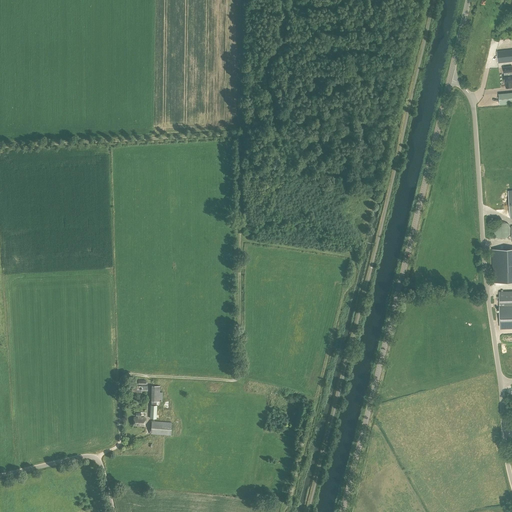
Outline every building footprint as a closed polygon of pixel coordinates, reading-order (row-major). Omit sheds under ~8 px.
[(511,49),(496,52),(498,63),(511,61),(511,49)] [(511,83),(511,74),(510,75),(510,74),(511,74),(511,67),(511,66),(503,67),(504,73),(504,76),(505,84),(506,84),(506,88),(510,87),(510,84),(511,83)] [(511,103),(511,92),(499,93),(500,105),(511,103)] [(494,282),(511,281),(511,248),(493,249),(494,282)] [(511,326),(511,291),(499,291),(500,309),(500,327),(511,326)] [(160,386),(152,385),(151,401),(152,401),(152,404),(157,404),(157,405),(161,405),(161,401),(162,401),(163,392),(160,392),(160,386)] [(134,417),(133,426),(145,426),(146,418),(134,417)] [(152,421),(151,434),(171,435),(172,422),(152,421)]
